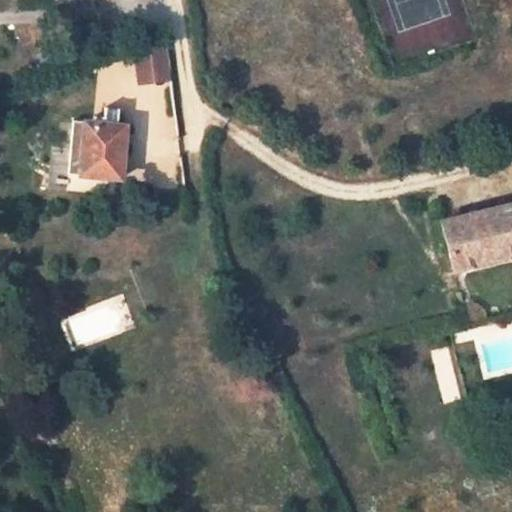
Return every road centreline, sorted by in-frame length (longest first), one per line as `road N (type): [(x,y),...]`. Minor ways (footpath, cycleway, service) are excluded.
road 1 (track): [(511,157),(387,188),(333,189),(189,102)]
road 2 (track): [(195,163),(176,0)]
